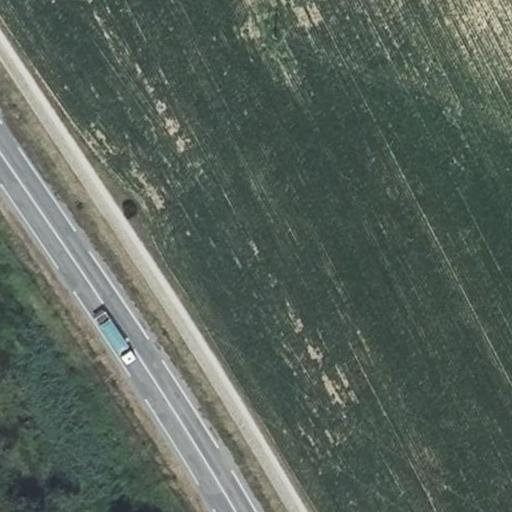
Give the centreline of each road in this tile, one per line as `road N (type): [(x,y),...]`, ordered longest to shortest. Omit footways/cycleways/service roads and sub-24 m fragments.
road 1 (track): [(0,43),(296,511)]
road 2 (primary): [(253,511),(0,142)]
